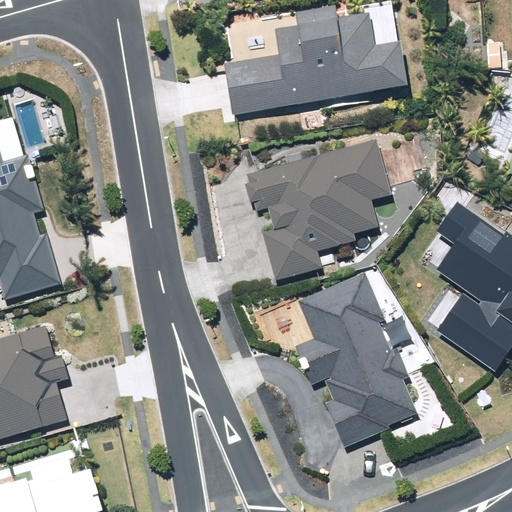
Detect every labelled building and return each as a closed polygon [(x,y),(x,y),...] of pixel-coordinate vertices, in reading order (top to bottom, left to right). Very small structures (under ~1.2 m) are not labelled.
[(228,69),(236,120),(412,95),(406,51),(378,55),(374,22),(341,27),(340,15),(298,21),(300,33),(279,36),(283,61),(228,69)] [(508,45),(485,44),(484,71),(507,72),(508,45)] [(0,288),(1,288),(6,307),(63,292),(49,239),(43,241),(37,220),(46,217),(30,160),(25,161),(14,121),(0,125),(0,288)] [(419,126),(383,134),(389,164),(412,159),(414,170),(428,167),(419,126)] [(393,201),(379,146),(249,180),(258,217),(271,214),(276,234),(264,237),(277,287),(324,275),(320,257),(358,247),(356,239),(381,233),(374,206),(393,201)] [(507,241),(461,208),(421,263),(483,308),(481,311),(466,300),(440,336),(498,378),(511,359),(511,239),(509,238),(507,241)] [(368,278),(300,306),(316,344),(298,352),(314,389),(326,384),(335,405),(328,408),(347,452),(391,434),(390,430),(419,418),(405,384),(412,381),(400,353),(393,356),(381,327),(388,324),(368,278)] [(0,444),(46,432),(40,411),(63,405),(58,384),(71,381),(66,362),(56,364),(48,331),(0,344),(0,444)] [(0,511),(103,511),(95,482),(77,487),(70,465),(34,475),(38,489),(0,499),(0,511)]
